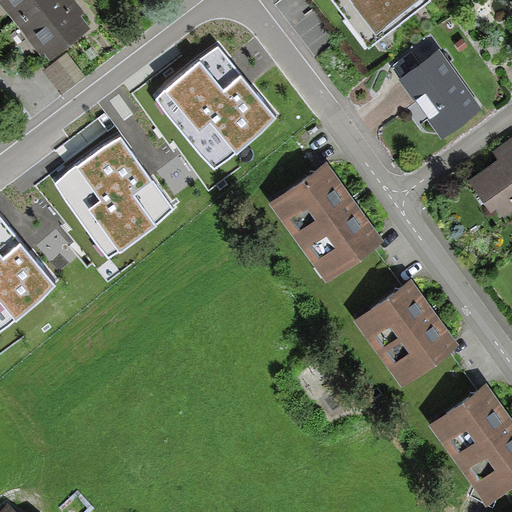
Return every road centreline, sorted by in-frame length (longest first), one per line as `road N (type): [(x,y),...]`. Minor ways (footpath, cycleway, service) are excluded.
road 1 (residential): [(511,360),(245,0)]
road 2 (residential): [(0,162),(218,0)]
